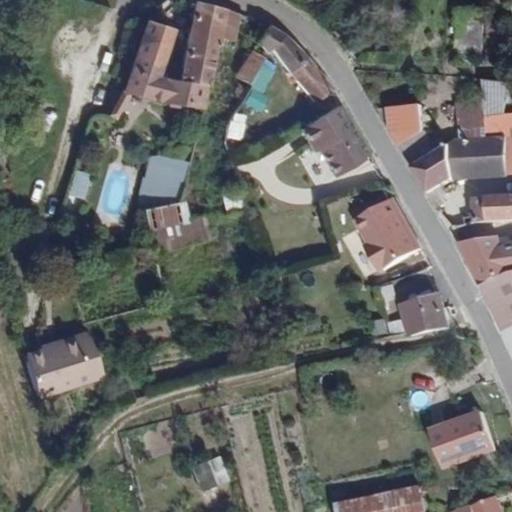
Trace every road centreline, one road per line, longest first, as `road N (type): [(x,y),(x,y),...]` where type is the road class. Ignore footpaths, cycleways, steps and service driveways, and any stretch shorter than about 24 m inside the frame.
road 1 (track): [(35,511),(98,440),(138,409),(484,326)]
road 2 (residential): [(241,0),(292,23),(339,68),(484,326),(511,391)]
